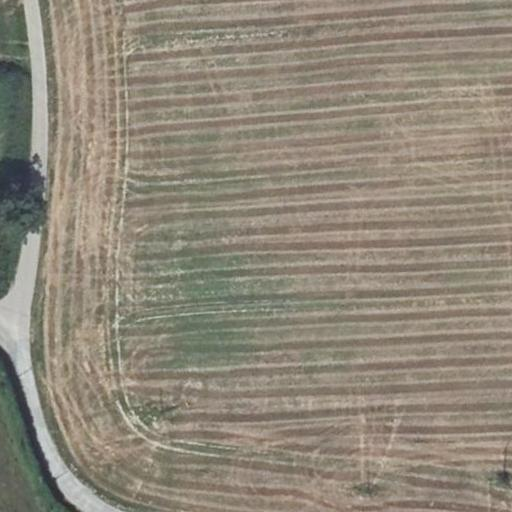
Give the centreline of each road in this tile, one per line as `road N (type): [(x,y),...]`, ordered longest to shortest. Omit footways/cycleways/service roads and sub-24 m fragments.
road 1 (unclassified): [(30,0),(37,34),(25,302),(1,333)]
road 2 (unclassified): [(101,511),(77,502),(1,333)]
